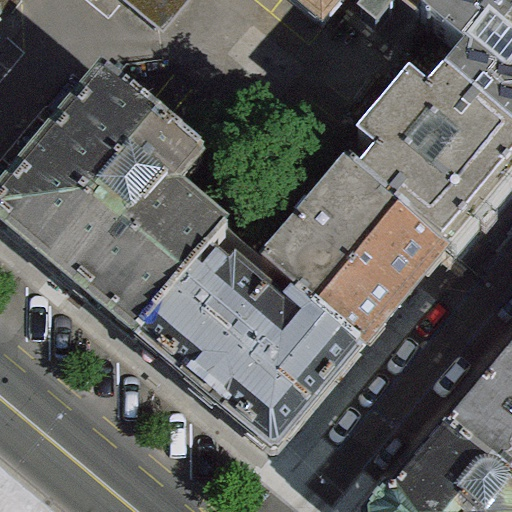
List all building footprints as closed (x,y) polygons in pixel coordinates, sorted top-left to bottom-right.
[(0,0),(0,26),(23,2),(20,0),(0,0)] [(118,0),(158,32),(183,0),(118,0)] [(393,0),(402,7),(427,26),(446,0),(290,0),(325,28),(345,4),(347,0),(393,0)] [(402,7),(393,0),(381,0),(365,21),(380,34),(402,7)] [(511,0),(446,0),(427,26),(468,60),(447,84),(511,136),(511,0)] [(511,175),(511,136),(447,84),(430,105),(413,89),(362,149),(379,165),(361,186),(444,256),(511,175)] [(0,227),(142,346),(208,266),(227,243),(176,201),(202,168),(134,112),(107,90),(0,218),(0,227)] [(444,256),(361,186),(350,177),(324,207),(330,212),(295,255),(288,249),(265,278),(300,307),(360,358),(444,256)] [(360,358),(300,307),(287,321),(239,279),(233,286),(208,266),(142,346),(274,458),(360,358)] [(511,363),(449,439),(511,491),(511,363)] [(511,511),(511,491),(449,439),(388,511),(511,511)] [(27,511),(0,489),(0,511),(27,511)]
